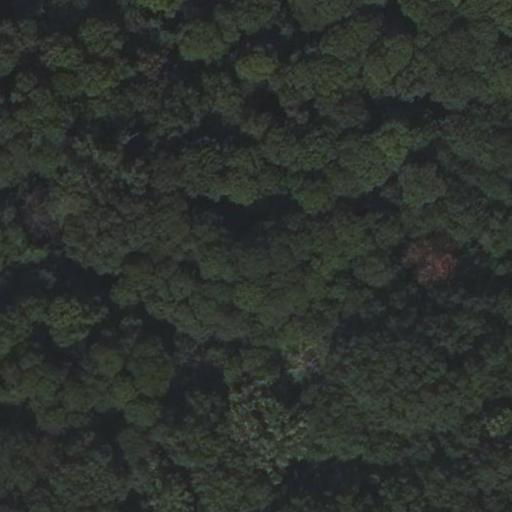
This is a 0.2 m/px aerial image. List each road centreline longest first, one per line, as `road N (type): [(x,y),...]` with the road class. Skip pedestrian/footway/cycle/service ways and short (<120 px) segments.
road 1 (track): [(211,511),(359,436),(442,274),(511,199)]
road 2 (track): [(227,511),(511,444)]
